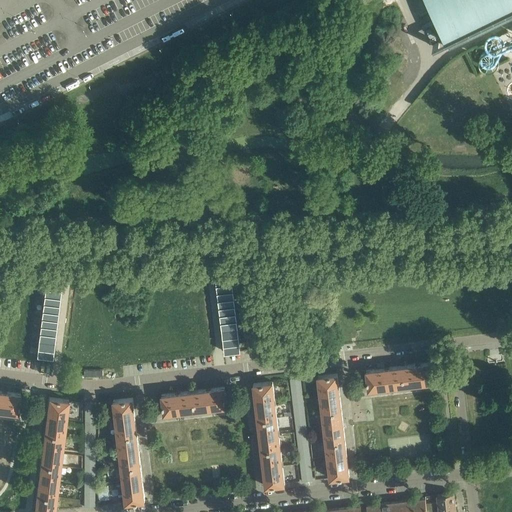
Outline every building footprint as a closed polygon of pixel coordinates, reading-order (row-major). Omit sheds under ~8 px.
[(511,0),(432,0),(443,23),(435,27),(442,40),(439,42),(440,44),(443,42),(444,46),(511,13),(511,0)] [(232,283),(231,275),(216,277),(217,284),(232,283)] [(45,288),(60,290),(61,282),(46,280),(45,288)] [(232,283),(217,284),(218,290),(218,292),(233,290),(232,283)] [(44,295),(59,297),(60,290),(45,288),(44,295)] [(233,290),(218,292),(219,297),(219,299),(234,297),(233,290)] [(59,299),(59,297),(44,295),(43,303),(59,304),(59,299)] [(235,305),(234,297),(219,299),(220,305),(220,307),(235,305)] [(42,310),(58,312),(59,304),(43,303),(42,310)] [(221,314),(236,312),(235,305),(220,307),(220,312),(221,314)] [(41,317),(57,319),(57,314),(58,312),(42,310),(41,317)] [(236,312),(221,314),(222,322),(237,320),(236,312)] [(41,325),(56,327),(57,319),(41,317),(41,325)] [(237,320),(222,322),(222,327),(222,329),(238,327),(237,320)] [(40,332),(55,334),(56,327),(41,325),(40,332)] [(238,327),(222,329),(223,334),(223,337),(239,335),(238,327)] [(39,340),(54,342),(54,337),(55,334),(40,332),(39,340)] [(239,335),(223,337),(224,344),(239,342),(239,335)] [(38,347),(53,349),(54,344),(54,342),(39,340),(38,347)] [(239,342),(224,344),(225,352),(240,350),(239,342)] [(37,355),(52,357),(53,349),(38,347),(37,355)] [(117,363),(117,350),(92,351),(92,364),(117,363)] [(148,364),(147,351),(121,352),(122,365),(148,364)] [(438,361),(402,365),(404,384),(440,380),(438,361)] [(369,389),(404,384),(402,365),(366,370),(369,389)] [(318,375),(322,410),(341,407),(337,373),(318,375)] [(258,417),(277,415),(273,381),(254,383),(258,417)] [(224,387),(193,390),(195,409),(227,406),(224,387)] [(301,469),(306,469),(311,468),(302,389),(297,390),(291,391),(301,469)] [(20,393),(0,390),(0,410),(17,412),(20,393)] [(164,413),(195,409),(193,390),(162,394),(164,413)] [(68,399),(49,397),(45,430),(64,433),(68,399)] [(114,400),(118,434),(137,432),(133,397),(114,400)] [(322,410),(326,444),(345,441),(341,407),(322,410)] [(85,495),(90,494),(95,494),(96,414),(91,414),(85,414),(85,495)] [(281,449),(277,415),(258,417),(262,451),(281,449)] [(45,430),(41,464),(60,466),(64,433),(45,430)] [(118,434),(122,468),(141,466),(137,432),(118,434)] [(349,476),(345,441),(326,444),(330,478),(349,476)] [(266,486),(285,483),(281,449),(262,451),(266,486)] [(41,464),(37,497),(55,499),(60,466),(41,464)] [(124,484),(118,484),(119,490),(119,493),(125,492),(126,502),(145,500),(141,466),(122,468),(122,473),(123,479),(124,484)] [(108,486),(99,487),(100,497),(100,500),(109,499),(108,491),(109,491),(108,486)] [(438,501),(426,503),(427,507),(455,504),(454,492),(437,494),(438,501)] [(53,511),(55,499),(37,497),(34,511),(53,511)] [(427,507),(426,503),(425,497),(414,499),(415,511),(427,511),(427,507)] [(415,511),(414,499),(402,500),(403,511),(415,511)] [(403,511),(402,500),(390,502),(391,511),(403,511)] [(379,511),(379,503),(374,504),(374,502),(368,502),(368,504),(367,504),(367,511),(379,511)] [(379,511),(391,511),(390,502),(379,503),(379,511)]
